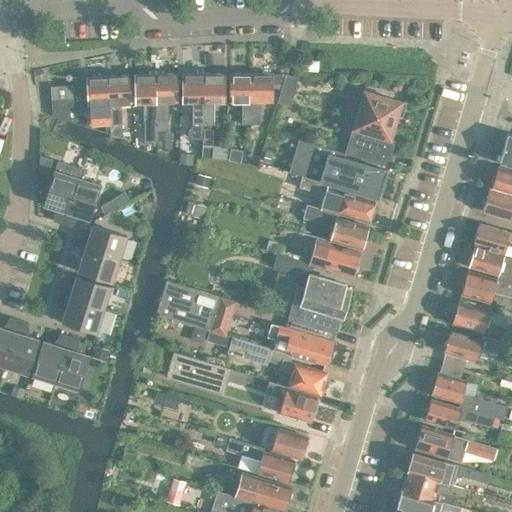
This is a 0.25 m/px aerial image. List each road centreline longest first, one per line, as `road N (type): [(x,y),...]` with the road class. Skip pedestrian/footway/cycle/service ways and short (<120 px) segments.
road 1 (unclassified): [(495,16),(408,327),(376,379),(335,511)]
road 2 (unclassified): [(495,16),(284,0),(263,13),(43,12),(0,30)]
road 3 (residential): [(0,34),(22,112),(17,217)]
